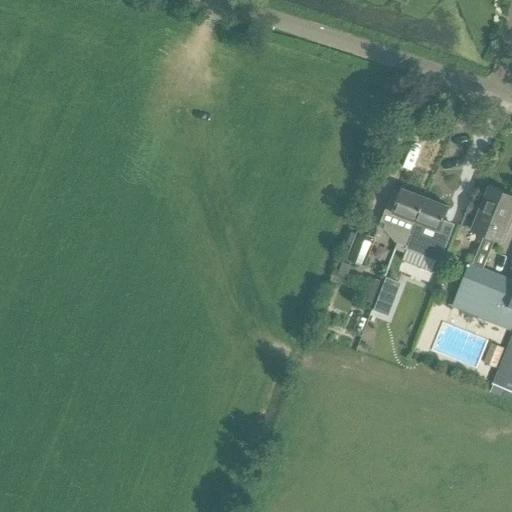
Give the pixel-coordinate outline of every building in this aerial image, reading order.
[(473,264),(470,263),(459,289),(472,294),(482,269),(486,271),(487,269),(484,268),(495,240),(503,243),(511,220),(511,196),(490,188),(484,203),(473,199),(462,227),(484,236),(473,264)] [(374,238),(357,231),(346,260),(365,267),(373,246),(378,248),(385,230),(397,244),(395,249),(404,252),(425,198),(402,189),(399,197),(391,196),(381,222),(374,238)] [(404,252),(395,249),(384,278),(390,280),(394,270),(407,275),(416,250),(421,237),(435,243),(449,207),(425,198),(404,252)] [(352,266),(342,262),(337,275),(347,278),(352,266)] [(472,294),(459,289),(452,307),(511,331),(511,328),(511,279),(487,269),(486,271),(482,269),(472,294)] [(511,335),(492,384),(505,390),(502,397),(511,400),(511,335)] [(491,344),(484,363),(496,368),(504,348),(491,344)]
